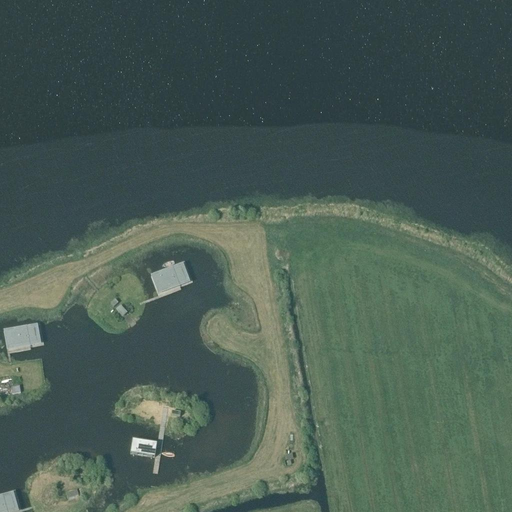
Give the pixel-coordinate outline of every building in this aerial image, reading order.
[(182,265),(150,277),(157,296),(189,284),(182,265)] [(114,299),(109,304),(121,317),(126,312),(114,299)] [(40,324),(4,330),(8,354),(31,350),(30,349),(44,346),(40,324)] [(241,365),(207,371),(211,390),(244,384),(241,365)] [(157,443),(133,439),(130,454),(154,459),(157,443)] [(21,511),(15,491),(0,495),(0,511),(21,511)] [(76,491),(66,494),(68,500),(78,497),(76,491)]
